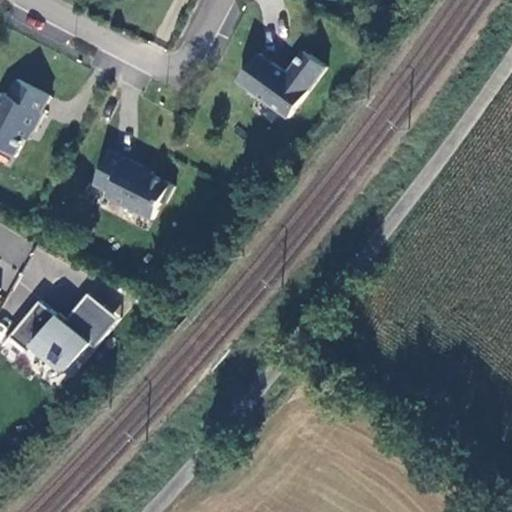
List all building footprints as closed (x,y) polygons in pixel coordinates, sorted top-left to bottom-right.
[(263,48),(241,74),(288,114),(329,66),(308,49),(289,71),(263,48)] [(43,112),(51,96),(18,80),(10,96),(6,94),(0,105),(0,144),(2,146),(0,149),(17,158),(27,138),(31,130),(35,132),(36,133),(45,113),(43,112)] [(144,172),(145,169),(114,153),(97,186),(113,194),(111,198),(155,221),(164,204),(168,206),(177,188),(154,177),(144,172)] [(109,302),(140,329),(154,313),(122,287),(109,302)] [(140,329),(109,302),(86,329),(117,356),(140,329)]
